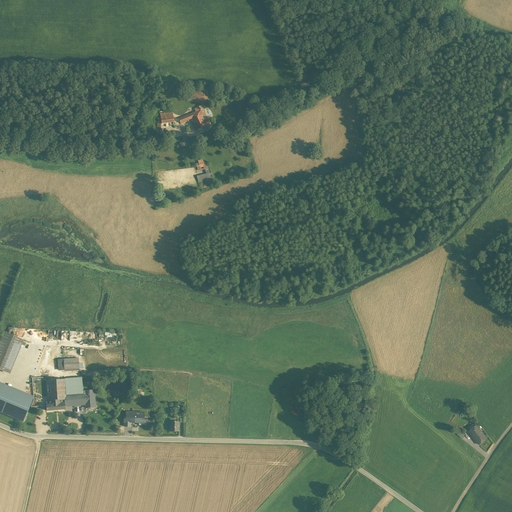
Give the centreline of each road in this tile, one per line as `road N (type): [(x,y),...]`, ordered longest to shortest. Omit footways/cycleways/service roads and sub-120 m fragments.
road 1 (tertiary): [(0,424),(39,436),(302,442),(360,469),(419,511)]
road 2 (track): [(0,133),(56,145),(177,137)]
